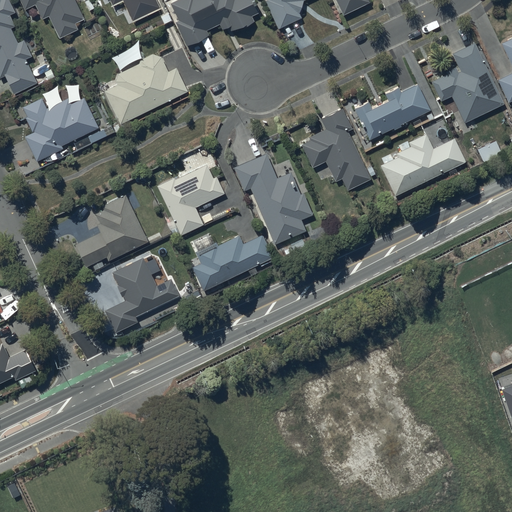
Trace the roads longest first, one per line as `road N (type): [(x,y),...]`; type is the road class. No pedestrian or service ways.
road 1 (secondary): [(131,375),(511,190)]
road 2 (residential): [(457,0),(309,71),(259,80)]
road 3 (residential): [(131,375),(109,366),(75,327),(23,237)]
road 4 (residential): [(23,237),(80,399)]
